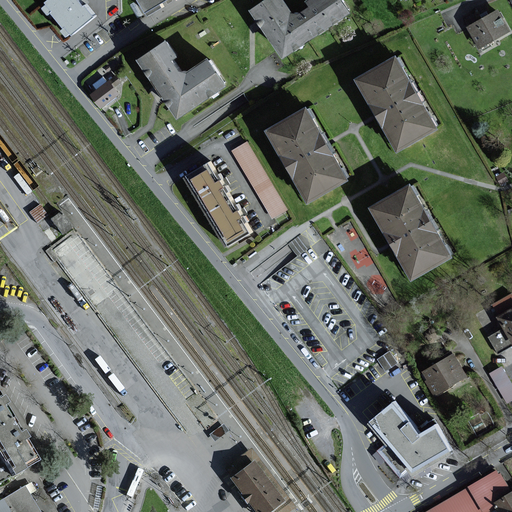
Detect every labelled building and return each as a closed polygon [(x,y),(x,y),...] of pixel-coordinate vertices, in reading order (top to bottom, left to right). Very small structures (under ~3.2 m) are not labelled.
[(83,0),(50,0),(45,4),(70,36),(96,16),(83,0)] [(139,0),(149,16),(172,2),(175,0),(139,0)] [(283,0),(266,0),(251,10),(258,20),(284,60),(351,17),(339,0),(311,0),(306,3),(309,7),(294,17),(283,0)] [(497,12),(468,27),(480,49),(508,35),(497,12)] [(167,40),(138,60),(160,92),(180,118),(225,86),(207,60),(184,75),(174,60),(179,56),(167,40)] [(396,56),(356,78),(397,152),(438,130),(396,56)] [(99,91),(92,96),(101,108),(121,95),(111,82),(108,84),(103,78),(94,85),(99,91)] [(307,108),(266,131),(306,203),(348,181),(307,108)] [(247,142),(232,151),(273,219),(288,210),(247,142)] [(186,176),(208,213),(231,200),(225,189),(232,185),(229,180),(227,177),(220,181),(209,162),(186,176)] [(410,184),(370,207),(411,280),(451,258),(410,184)] [(244,208),(238,211),(231,200),(208,213),(228,248),(252,233),(243,218),(248,215),(246,211),(244,208)] [(39,205),(30,212),(38,222),(47,215),(39,205)] [(60,212),(50,220),(61,236),(72,228),(60,212)] [(511,297),(511,296),(495,305),(500,316),(497,317),(504,329),(489,337),(498,353),(511,345),(511,297)] [(389,350),(377,359),(378,360),(379,362),(386,371),(397,363),(389,350)] [(455,353),(424,372),(437,394),(469,375),(455,353)] [(511,383),(502,367),(490,374),(508,404),(511,402),(511,383)] [(11,390),(7,393),(0,382),(0,427),(20,416),(11,401),(16,399),(11,390)] [(408,472),(412,477),(455,453),(437,424),(422,432),(395,401),(371,422),(368,424),(385,444),(377,451),(401,479),(408,472)] [(31,426),(28,428),(20,416),(0,427),(0,485),(33,465),(44,458),(31,436),(35,434),(31,426)] [(223,424),(209,435),(214,442),(228,432),(223,424)] [(286,511),(292,508),(249,451),(225,470),(258,511),(257,511),(286,511)] [(511,511),(511,484),(504,470),(428,511),(488,511),(498,506),(501,511),(511,511)] [(39,511),(24,487),(0,501),(0,511),(39,511)]
